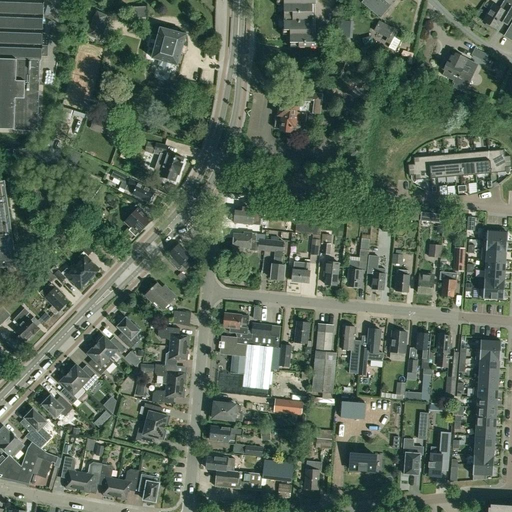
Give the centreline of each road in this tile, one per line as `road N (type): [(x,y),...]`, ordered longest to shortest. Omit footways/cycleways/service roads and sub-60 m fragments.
road 1 (residential): [(511,321),(207,291)]
road 2 (residential): [(301,511),(510,492),(511,464)]
road 3 (unclassified): [(186,511),(207,291)]
road 4 (residential): [(186,219),(232,126),(234,66)]
road 5 (residential): [(234,66),(212,149),(177,210)]
road 6 (residential): [(511,210),(361,196)]
road 7 (residential): [(177,210),(88,310)]
road 8 (residential): [(88,310),(186,219)]
road 9 (residential): [(0,402),(88,310)]
road 10 (residential): [(0,488),(119,511)]
